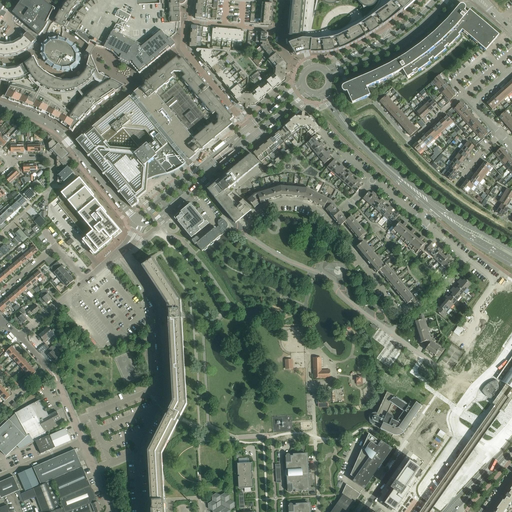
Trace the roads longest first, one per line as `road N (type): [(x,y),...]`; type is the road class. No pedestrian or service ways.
road 1 (residential): [(139,511),(136,460),(161,386),(156,315),(131,271)]
road 2 (unclassified): [(137,222),(58,130),(0,104)]
road 3 (residential): [(248,127),(137,222)]
road 4 (residential): [(148,223),(257,133)]
road 5 (unclassified): [(328,76),(396,44),(445,0)]
road 6 (unclassified): [(435,0),(387,40),(324,70)]
road 7 (unclassified): [(434,207),(342,119)]
road 8 (residential): [(327,222),(406,316)]
road 9 (residential): [(85,282),(56,245),(0,293)]
